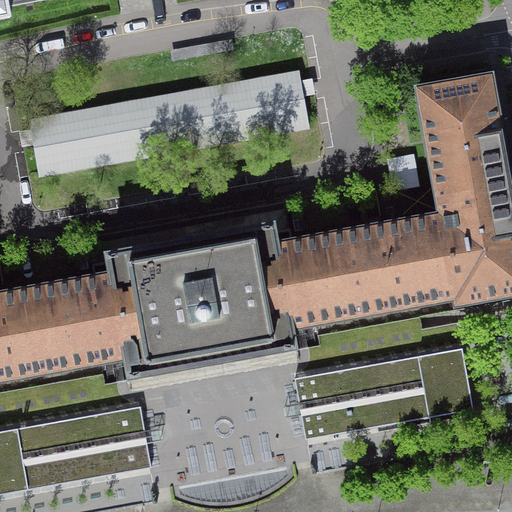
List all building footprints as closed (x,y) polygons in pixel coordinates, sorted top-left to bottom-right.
[(0,0),(0,19),(10,18),(8,6),(42,0),(0,0)] [(298,74),(31,122),(40,175),(307,127),(301,91),(298,74)] [(0,380),(126,358),(129,377),(135,376),(134,372),(146,370),(147,374),(153,373),(152,369),(164,367),(165,371),(170,370),(170,366),(182,364),(182,368),(188,367),(188,363),(199,361),(200,364),(206,363),(205,360),(211,359),(217,358),(218,361),(224,360),(223,357),(235,355),(235,358),(241,357),(241,354),(253,351),(253,355),(259,354),(258,350),(270,348),(271,352),(277,351),(276,347),(288,345),(289,348),(294,347),(291,328),(455,299),(456,305),(511,295),(511,194),(491,77),(418,90),(440,215),(276,245),(273,226),(267,227),(267,230),(256,232),(255,229),(249,230),(250,233),(238,236),(237,232),(231,233),(232,237),(220,239),(220,235),(214,236),(214,240),(202,242),(202,239),(196,240),(196,243),(191,244),(185,245),(184,242),(178,243),(179,246),(167,248),(166,245),(160,246),(161,249),(149,251),(149,248),(143,249),(143,253),(132,255),(131,251),(125,252),(126,256),(114,258),(113,254),(107,255),(111,275),(0,294),(0,380)] [(417,154),(390,158),(395,190),(423,185),(417,154)] [(462,349),(294,379),(299,405),(305,404),(306,408),(307,412),(301,413),(305,440),(473,410),(462,349)] [(140,407),(0,431),(0,494),(151,468),(146,441),(141,442),(140,438),(139,434),(145,433),(140,407)]
